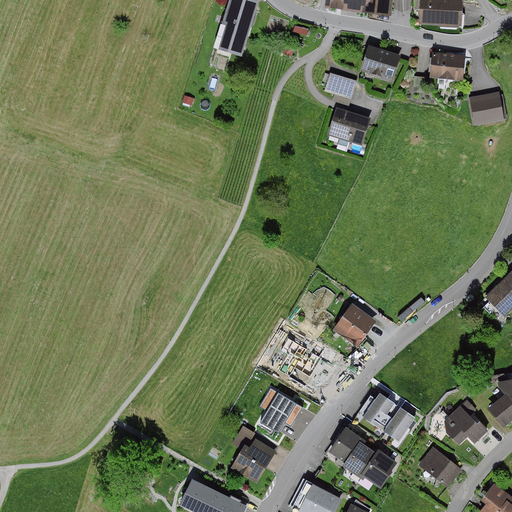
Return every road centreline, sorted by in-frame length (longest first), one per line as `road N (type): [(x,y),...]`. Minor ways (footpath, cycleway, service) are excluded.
road 1 (residential): [(511,218),(488,263),(391,346),(329,418),(265,511)]
road 2 (residential): [(511,18),(478,37),(440,38),(339,22),(288,0)]
